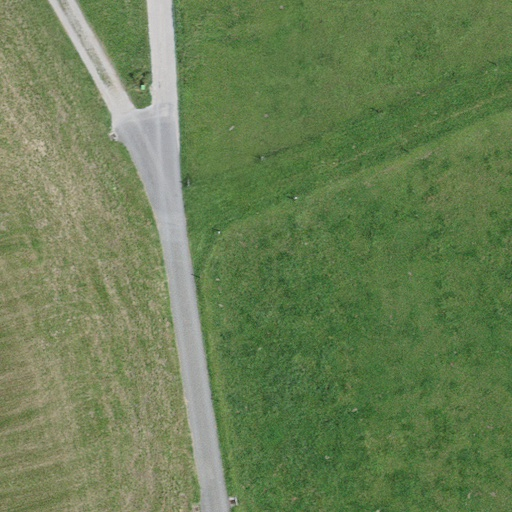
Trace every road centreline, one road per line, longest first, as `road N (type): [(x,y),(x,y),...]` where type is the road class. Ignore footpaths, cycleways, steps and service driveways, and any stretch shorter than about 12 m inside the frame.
road 1 (track): [(33,0),(123,160),(156,175),(146,0)]
road 2 (residential): [(210,511),(156,175)]
